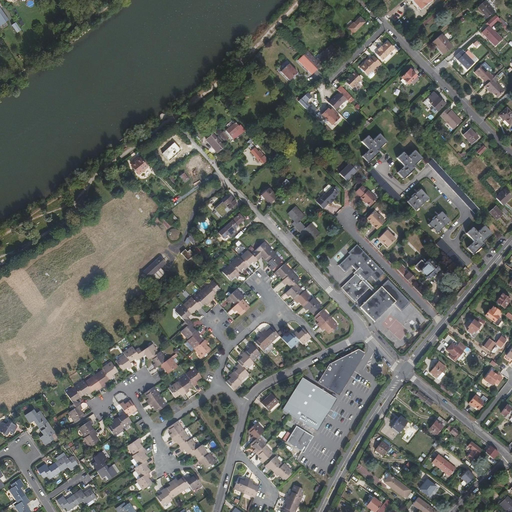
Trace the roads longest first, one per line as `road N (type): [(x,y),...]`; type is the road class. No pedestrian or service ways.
road 1 (residential): [(173,118),(365,333)]
road 2 (residential): [(511,153),(362,0)]
road 3 (primary): [(320,511),(404,372)]
road 4 (residential): [(365,333),(262,384),(243,406)]
road 5 (residential): [(442,323),(343,222)]
road 6 (residential): [(468,216),(426,169),(401,191),(379,167),(386,160)]
road 7 (residential): [(404,372),(509,457)]
